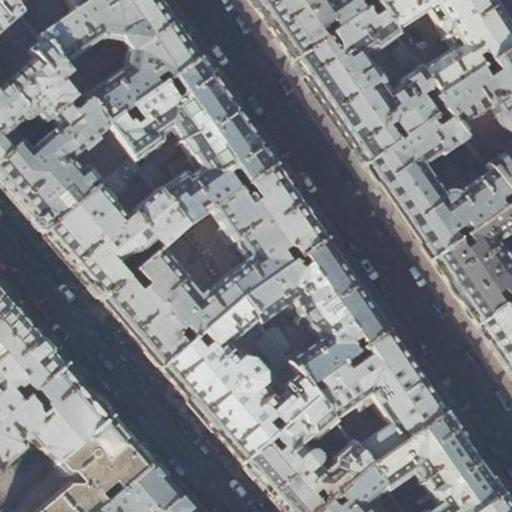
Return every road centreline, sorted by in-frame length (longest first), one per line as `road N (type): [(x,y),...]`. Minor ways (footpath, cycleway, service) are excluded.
road 1 (residential): [(200,0),(511,448)]
road 2 (residential): [(233,511),(0,237)]
